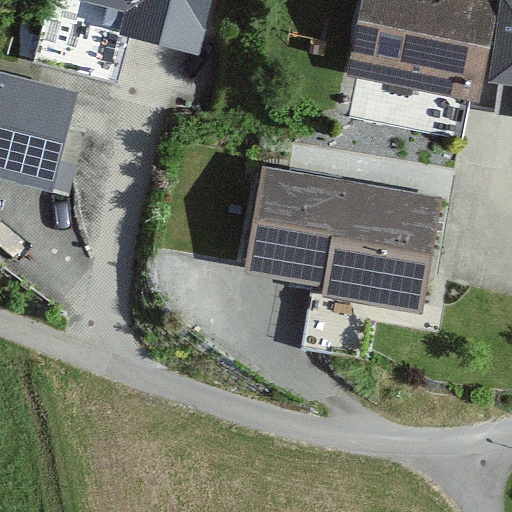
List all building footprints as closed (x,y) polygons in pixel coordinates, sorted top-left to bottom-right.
[(115,36),(193,56),(207,0),(74,0),(121,12),(115,36)] [(359,0),(345,77),(477,102),(496,0),(359,0)] [(511,0),(502,0),(491,80),(511,82),(511,0)] [(0,180),(48,191),(70,94),(0,78),(0,180)] [(320,300),(421,316),(439,200),(264,172),(246,280),(321,291),(320,300)]
